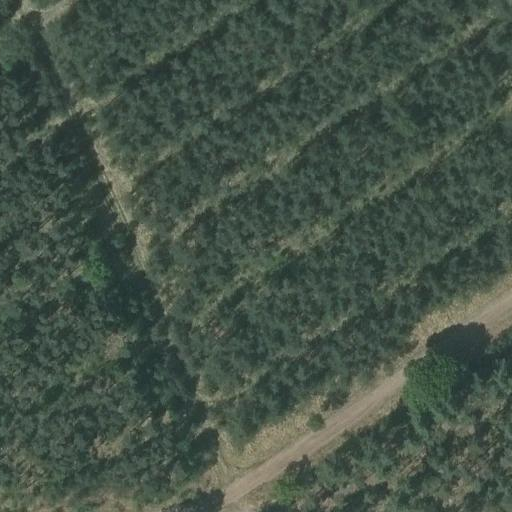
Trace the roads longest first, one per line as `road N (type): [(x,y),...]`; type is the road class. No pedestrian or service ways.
road 1 (track): [(16,0),(229,493)]
road 2 (track): [(511,304),(204,510),(185,511)]
